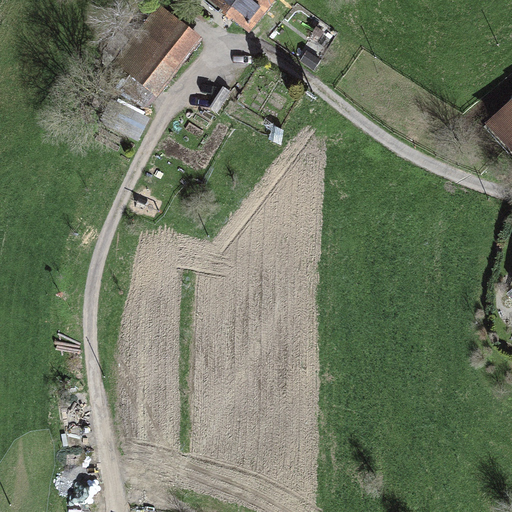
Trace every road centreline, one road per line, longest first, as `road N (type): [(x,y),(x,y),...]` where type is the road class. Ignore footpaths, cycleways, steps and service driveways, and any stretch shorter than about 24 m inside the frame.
road 1 (track): [(114,511),(89,328),(104,245),(186,82),(227,52)]
road 2 (track): [(227,52),(272,66),(416,160),(511,197)]
